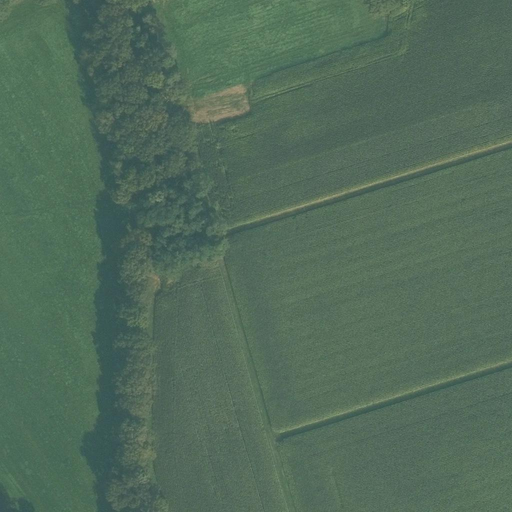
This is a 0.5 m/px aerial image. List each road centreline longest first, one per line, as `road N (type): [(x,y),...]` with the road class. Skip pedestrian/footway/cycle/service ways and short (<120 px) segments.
road 1 (track): [(175,98),(297,511)]
road 2 (track): [(511,148),(216,237)]
